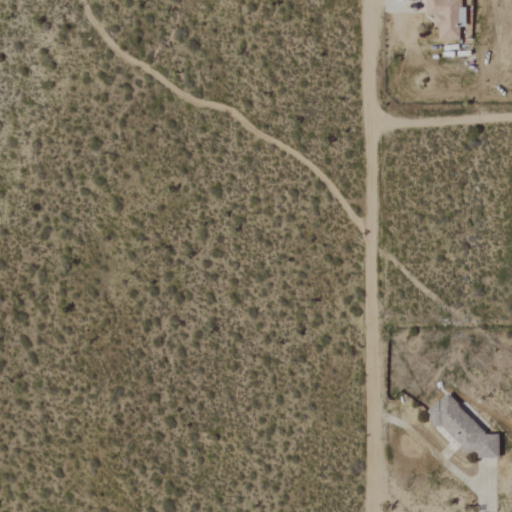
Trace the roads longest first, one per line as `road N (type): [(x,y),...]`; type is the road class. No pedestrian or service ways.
road 1 (residential): [(365,0),(372,511)]
road 2 (track): [(369,125),(511,116)]
road 3 (track): [(372,417),(396,422),(484,497)]
